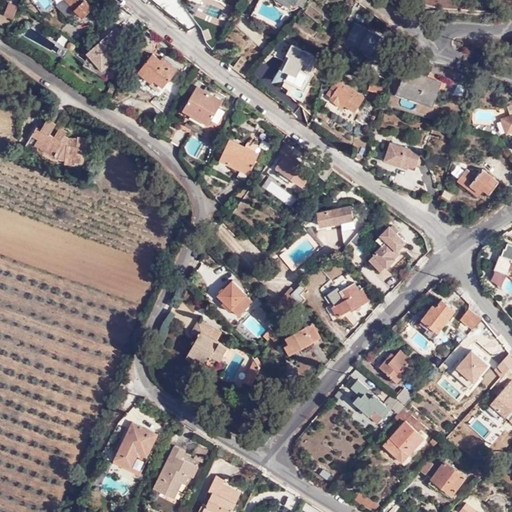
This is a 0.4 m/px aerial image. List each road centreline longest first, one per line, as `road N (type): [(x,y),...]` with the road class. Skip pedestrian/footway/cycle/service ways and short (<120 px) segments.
road 1 (residential): [(0,40),(170,157),(202,190),(211,213),(144,340),(140,372),(146,389),(269,464)]
road 2 (residential): [(453,262),(437,234),(138,0)]
road 3 (residential): [(269,464),(423,281),(453,262)]
